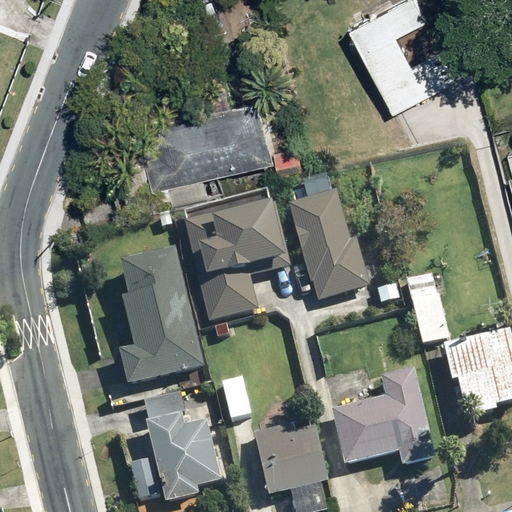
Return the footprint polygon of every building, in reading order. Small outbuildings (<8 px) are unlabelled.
[(394,33),(424,19),(414,0),(393,0),(348,22),(392,111),(454,80),(438,47),(408,61),(394,33)] [(256,96),(174,116),(145,168),(150,188),(271,159),(256,96)] [(294,144),(272,153),(281,176),(303,168),(294,144)] [(322,185),(288,197),(293,211),(286,214),(318,306),(372,287),(357,242),(350,245),(335,199),(327,202),(322,185)] [(179,219),(200,292),(210,328),(260,313),(250,278),(288,267),(267,194),(179,219)] [(133,353),(118,357),(126,390),(202,370),(173,258),(120,271),(128,302),(121,304),(133,353)] [(448,345),(430,277),(406,284),(423,352),(448,345)] [(511,411),(511,354),(506,334),(446,351),(467,425),(511,411)] [(413,374),(381,382),(386,401),(330,415),(343,470),(398,457),(401,470),(435,462),(413,374)] [(252,419),(243,380),(222,385),(231,424),(252,419)] [(198,493),(221,488),(205,415),(217,412),(213,392),(177,400),(181,420),(148,427),(166,508),(174,506),(199,500),(198,493)] [(325,511),(320,488),(327,487),(313,424),(255,438),(269,500),(290,495),(293,511),(325,511)] [(159,499),(150,463),(130,468),(139,504),(159,499)]
